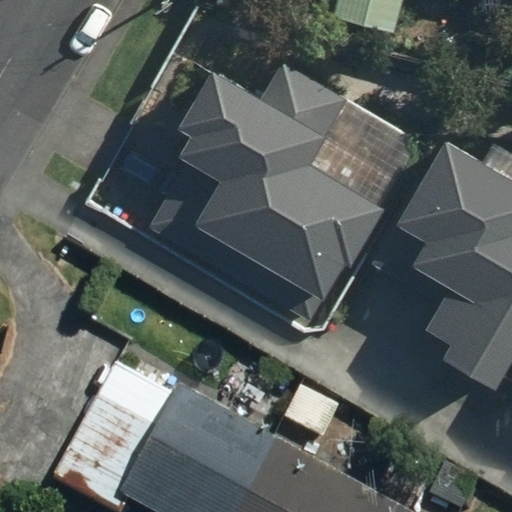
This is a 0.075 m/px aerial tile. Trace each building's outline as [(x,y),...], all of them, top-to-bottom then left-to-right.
[(395,0),(332,0),(326,22),(385,39),(395,0)] [(511,0),(478,0),(511,9),(511,0)] [(114,195),(120,199),(149,216),(140,231),(298,326),(369,208),(310,172),(352,103),(277,58),(249,103),(201,73),(166,131),(156,125),(114,195)] [(389,270),(441,295),(442,296),(412,356),(491,396),(511,354),(511,194),(420,149),(381,228),(404,239),(389,270)] [(238,354),(214,391),(264,422),(288,385),(238,354)] [(390,511),(111,366),(53,476),(121,511),(390,511)] [(298,385),(279,423),(317,442),(336,404),(298,385)]
